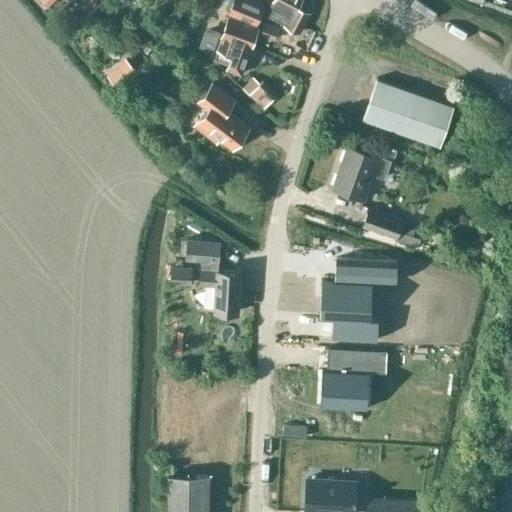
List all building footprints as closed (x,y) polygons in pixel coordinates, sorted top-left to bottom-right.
[(263,3),(262,3),(263,0),(233,0),(228,13),(256,24),(259,15),(263,3)] [(298,6),(301,0),(272,0),(267,11),(285,21),(284,24),(299,32),(309,12),(298,6)] [(256,26),(228,15),(221,36),(216,48),(231,53),(225,68),(239,73),(249,45),(250,45),(256,26)] [(265,24),(261,35),(274,39),(278,28),(265,24)] [(207,34),(201,48),(212,52),(218,38),(207,34)] [(127,63),(110,79),(121,91),(138,75),(127,63)] [(453,104),(384,80),(376,77),(362,118),(439,145),(453,104)] [(248,126),(226,109),(235,99),(212,80),(197,100),(207,108),(194,125),(216,142),(219,138),(232,147),(248,126)] [(262,83),(250,94),(264,109),(276,97),(262,83)] [(347,145),(331,188),(364,199),(373,174),(382,177),(388,160),(347,145)] [(362,225),(409,242),(414,228),(401,223),(403,217),(369,205),(362,225)] [(194,216),(190,224),(200,230),(204,222),(194,216)] [(325,232),(307,231),(306,247),(324,248),(325,232)] [(213,309),(238,311),(240,271),(218,269),(219,261),(221,240),(187,237),(184,258),(201,260),(200,284),(214,285),(213,309)] [(335,278),(323,277),(321,314),(333,314),(332,337),(376,338),(377,316),(369,316),(371,280),(395,281),(396,259),(336,256),(335,278)] [(192,266),(182,265),(171,264),(170,282),(191,284),(192,266)] [(321,368),(319,404),(366,406),(368,370),(384,371),(386,349),(341,347),(340,369),(321,368)] [(162,395),(187,396),(188,373),(163,372),(162,395)] [(207,511),(208,475),(167,475),(167,511),(207,511)] [(306,478),(304,511),(320,511),(352,511),(354,481),(306,478)]
